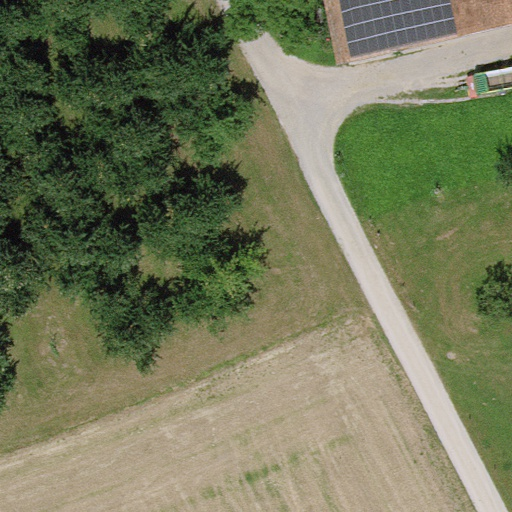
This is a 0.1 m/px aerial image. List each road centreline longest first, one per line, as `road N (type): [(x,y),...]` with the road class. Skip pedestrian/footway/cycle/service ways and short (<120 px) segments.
road 1 (track): [(498,511),(237,0)]
road 2 (track): [(292,108),(511,44)]
